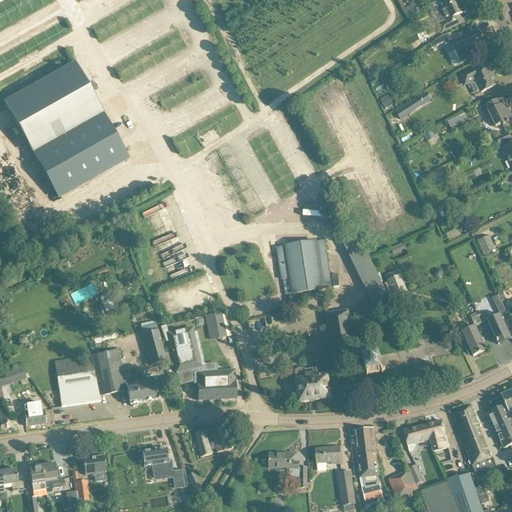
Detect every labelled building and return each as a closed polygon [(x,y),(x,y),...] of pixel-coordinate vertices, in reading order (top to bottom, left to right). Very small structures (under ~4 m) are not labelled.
[(440,0),(436,2),(440,10),(446,22),(439,25),(442,33),(450,29),(459,25),(456,18),(461,15),(467,12),(461,0),(459,1),(458,0),(440,0)] [(410,6),(405,9),(409,17),(423,8),(421,5),(420,6),(418,6),(416,5),(415,4),(414,4),(413,3),(410,5),(410,6)] [(462,42),(452,47),(461,64),(478,56),(470,39),(478,35),(474,27),(459,35),(462,42)] [(430,45),(432,49),(451,40),(448,34),(442,37),(430,45)] [(33,154),(58,198),(127,158),(103,114),(74,63),(3,103),(32,155),(33,154)] [(458,76),(463,87),(475,81),(481,93),(497,86),(488,68),(478,73),(475,68),(458,76)] [(380,100),(386,109),(393,105),(387,96),(380,100)] [(481,108),(488,122),(492,120),(496,128),(502,124),(503,127),(511,122),(511,116),(508,108),(506,108),(504,104),(502,105),(499,99),(481,108)] [(417,100),(396,114),(398,117),(400,120),(401,122),(422,108),(417,100)] [(424,137),(428,143),(436,138),(432,132),(424,137)] [(496,139),(499,146),(511,140),(508,133),(496,139)] [(511,145),(502,150),(511,169),(511,168),(511,145)] [(442,171),(439,172),(442,178),(443,180),(446,178),(450,176),(447,168),(442,171)] [(446,209),(449,216),(460,210),(457,204),(446,209)] [(346,243),(376,310),(391,303),(361,236),(346,243)] [(489,236),(477,242),(484,255),(495,250),(489,236)] [(276,248),(281,280),(283,280),(285,295),(292,294),(292,296),(324,291),(323,289),(332,288),(325,241),(276,248)] [(387,280),(388,282),(385,284),(391,298),(394,297),(395,299),(408,293),(400,275),(387,280)] [(100,299),(106,312),(114,308),(108,295),(100,299)] [(506,327),(511,324),(499,296),(492,299),(499,315),(488,321),(499,345),(511,339),(506,327)] [(474,305),(477,311),(482,309),(479,302),(474,305)] [(481,324),(488,321),(484,313),(483,310),(476,313),(481,324)] [(327,314),(332,351),(354,349),(349,311),(327,314)] [(221,312),(206,315),(211,340),(226,337),(230,336),(222,312),(221,312)] [(476,313),(470,316),(471,319),(475,327),(481,324),(476,313)] [(142,335),(151,366),(166,362),(166,361),(169,360),(167,353),(164,354),(158,331),(155,332),(153,322),(140,325),(142,335)] [(459,325),(452,327),(461,347),(468,344),(474,357),(482,353),(481,353),(486,350),(475,327),(462,332),(459,325)] [(168,338),(176,373),(200,367),(192,332),(168,338)] [(157,390),(155,380),(126,386),(119,351),(91,357),(55,362),(55,365),(60,398),(61,408),(101,402),(100,397),(127,391),(130,406),(133,407),(136,407),(138,405),(138,404),(159,400),(157,390)] [(367,374),(366,376),(367,377),(369,375),(380,372),(382,374),(384,372),(383,371),(384,371),(385,370),(385,368),(383,367),(382,367),(381,367),(379,357),(380,356),(378,355),(377,357),(365,360),(363,359),(362,361),(364,362),(367,374)] [(20,367),(19,363),(12,366),(13,369),(0,373),(0,399),(9,398),(6,386),(20,381),(23,387),(28,385),(26,379),(21,366),(20,367)] [(295,372),(300,402),(330,398),(330,395),(331,394),(331,390),(329,389),(326,367),(323,366),(317,367),(315,369),(306,370),(303,369),(297,370),(295,372)] [(201,370),(193,373),(194,382),(194,385),(197,385),(197,389),(198,401),(236,400),(235,383),(234,373),(224,373),(217,373),(202,374),(201,370)] [(511,391),(504,395),(501,396),(505,406),(511,419),(511,391)] [(490,417),(486,418),(488,423),(492,422),(503,447),(504,449),(511,445),(511,419),(505,406),(488,413),(490,417)] [(496,472),(471,407),(452,414),(478,479),(496,472)] [(24,413),(26,427),(46,424),(44,411),(24,413)] [(438,452),(449,449),(445,437),(442,421),(427,425),(431,440),(430,441),(433,453),(435,452),(440,465),(446,464),(444,457),(441,458),(440,454),(438,452)] [(415,444),(430,441),(431,440),(427,425),(404,431),(407,446),(408,446),(410,453),(411,453),(413,452),(415,447),(415,444)] [(196,434),(198,444),(202,458),(212,455),(211,450),(216,449),(217,453),(233,449),(227,426),(211,430),(213,439),(207,440),(205,432),(196,434)] [(373,430),(354,432),(356,442),(360,478),(363,478),(365,488),(362,489),(366,504),(376,502),(383,500),(379,486),(378,476),(379,476),(374,440),(373,430)] [(166,448),(142,452),(144,467),(152,466),(153,475),(173,472),(171,461),(168,462),(166,448)] [(317,464),(318,471),(326,470),(326,463),(333,463),(333,464),(341,464),(341,459),(340,449),(316,450),(317,460),(317,464)] [(269,462),(269,470),(290,470),(299,470),(299,468),(299,467),(299,463),(291,463),(291,455),(270,455),(270,461),(269,461),(269,462)] [(103,457),(83,460),(85,476),(94,474),(95,483),(106,481),(105,473),(106,473),(103,457)] [(33,492),(46,490),(42,466),(37,467),(36,464),(29,465),(33,492)] [(55,464),(42,466),(45,483),(51,482),(52,489),(65,488),(64,478),(57,479),(55,464)] [(408,469),(409,470),(415,486),(423,483),(416,466),(408,469)] [(298,478),(298,488),(306,489),(307,467),(299,467),(299,468),(299,470),(299,478),(298,478)] [(16,470),(1,472),(3,486),(11,485),(13,492),(19,491),(18,484),(16,470)] [(415,486),(409,470),(388,480),(397,500),(399,499),(400,502),(416,495),(415,492),(417,492),(415,486)] [(183,471),(175,472),(177,490),(185,489),(183,471)] [(351,472),(337,474),(343,507),(343,511),(348,511),(355,511),(354,505),(356,505),(351,472)] [(188,477),(194,489),(201,485),(195,473),(188,477)] [(511,475),(511,473),(500,477),(511,507),(511,475)] [(448,483),(421,492),(427,510),(428,511),(482,511),(470,476),(471,475),(471,474),(459,479),(458,477),(447,481),(448,483)] [(479,488),(476,489),(482,505),(490,502),(484,489),(491,486),(488,478),(481,481),(482,484),(478,485),(479,488)] [(76,483),(79,503),(89,501),(86,482),(76,483)] [(62,501),(63,511),(78,509),(75,492),(67,493),(68,500),(62,501)] [(38,511),(36,498),(28,499),(29,511),(38,511)]
